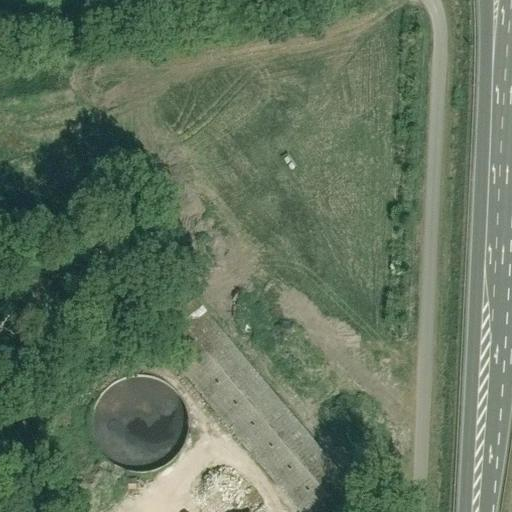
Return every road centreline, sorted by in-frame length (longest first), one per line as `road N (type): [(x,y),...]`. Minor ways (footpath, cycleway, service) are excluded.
road 1 (unclassified): [(429,0),(440,40),(419,511)]
road 2 (primary): [(475,511),(505,118)]
